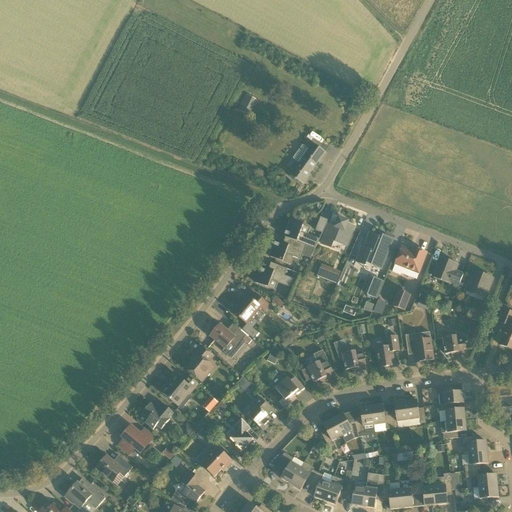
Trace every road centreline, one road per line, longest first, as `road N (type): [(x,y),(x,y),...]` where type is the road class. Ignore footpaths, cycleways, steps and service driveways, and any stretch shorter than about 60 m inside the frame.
road 1 (unclassified): [(0,495),(29,492),(70,468),(291,205),(323,192)]
road 2 (track): [(291,205),(0,88)]
road 3 (residential): [(246,475),(321,402),(478,373)]
road 4 (unclassified): [(323,192),(430,0)]
road 5 (residential): [(511,259),(323,192)]
